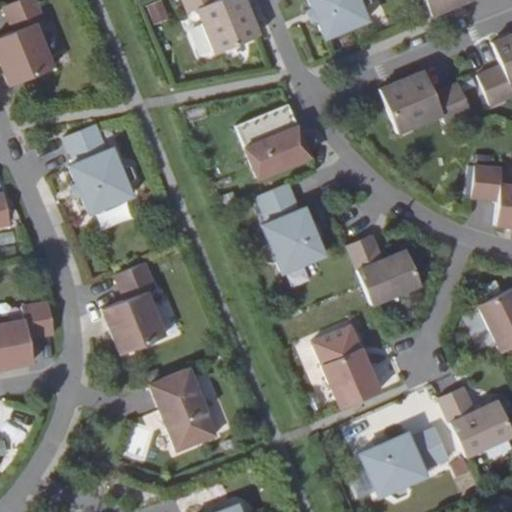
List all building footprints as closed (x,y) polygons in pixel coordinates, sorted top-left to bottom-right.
[(0,37),(0,65),(8,86),(53,68),(35,24),(43,21),(34,0),(18,0),(2,7),(13,32),(0,37)] [(181,0),(187,13),(195,10),(213,54),(258,36),(243,0),(181,0)] [(307,0),(311,10),(315,20),(323,39),(366,20),(362,10),(366,8),(370,3),(368,0),(307,0)] [(422,0),(430,16),(468,0),(422,0)] [(149,24),(165,20),(160,1),(144,5),(149,24)] [(310,22),(315,20),(311,10),(306,12),(310,22)] [(511,81),(511,33),(490,42),(500,66),(476,76),(488,106),(511,95),(511,92),(508,83),(511,81)] [(432,94),(422,71),(377,89),(396,134),(440,116),(443,124),(469,113),(457,83),(432,94)] [(286,105),(234,126),(255,179),(308,157),(286,105)] [(81,195),(88,213),(131,196),(127,185),(131,184),(135,177),(130,167),(124,165),(120,167),(112,148),(107,150),(96,124),(63,138),(74,163),(69,166),(76,184),(81,195)] [(511,227),(511,185),(498,184),(500,169),(473,166),(470,198),(495,200),(493,225),(511,227)] [(76,184),(70,187),(74,197),(81,195),(76,184)] [(287,184),(254,197),(265,223),(259,225),(267,244),(263,246),(260,252),(264,262),(271,264),(275,262),(279,273),(322,255),(303,207),(297,210),(287,184)] [(0,226),(9,225),(4,193),(0,193),(0,226)] [(370,235),(345,245),(370,305),(418,285),(404,250),(380,260),(370,235)] [(101,309),(119,355),(164,336),(146,293),(154,289),(143,263),(113,275),(123,300),(101,309)] [(511,291),(511,288),(476,305),(499,353),(511,346),(511,291)] [(53,334),(47,302),(21,307),(23,320),(0,324),(0,369),(32,363),(27,339),(53,334)] [(349,325),(309,342),(338,409),(378,392),(349,325)] [(188,368),(148,385),(176,452),(216,436),(188,368)] [(461,387),(437,398),(464,457),(511,435),(496,400),(472,411),(461,387)] [(136,426),(130,455),(144,458),(150,429),(136,426)] [(377,446),(358,454),(377,497),(387,492),(389,496),(395,500),(406,495),(407,488),(405,484),(424,476),(422,471),(448,459),(433,427),(408,439),(405,433),(387,441),(377,446)] [(374,440),(377,446),(387,441),(384,436),(374,440)]
